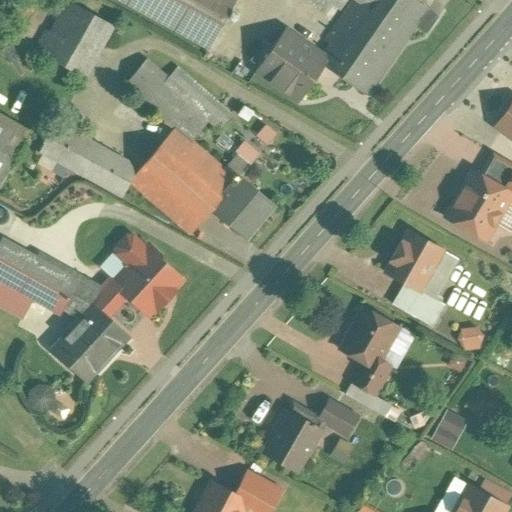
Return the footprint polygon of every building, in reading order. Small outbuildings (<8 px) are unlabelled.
[(63,0),(61,0),(32,51),(81,78),(111,26),(63,0)] [(236,0),(118,0),(209,50),(236,0)] [(307,0),(325,14),(333,2),(346,10),(328,37),(333,42),(328,49),(329,65),(374,95),(422,26),(430,33),(444,15),(423,0),(307,0)] [(328,49),(291,23),(257,72),(302,103),(329,65),(328,49)] [(175,129),(189,141),(206,122),(217,132),(231,116),(176,68),(167,79),(145,60),(124,84),(175,129)] [(511,140),(511,103),(494,127),(511,140)] [(0,118),(0,181),(27,135),(0,118)] [(119,198),(127,183),(134,176),(125,162),(54,121),(37,153),(119,198)] [(265,145),(274,134),(263,125),(254,137),(265,145)] [(127,183),(188,236),(209,212),(235,182),(222,170),(189,141),(175,129),(134,176),(127,183)] [(222,170),(235,182),(209,212),(242,241),(273,206),(240,177),(249,167),(235,155),(222,170)] [(511,166),(493,155),(480,177),(509,194),(511,196),(511,166)] [(471,172),(444,218),(482,240),(493,222),(509,194),(480,177),(471,172)] [(511,228),(511,196),(509,194),(493,222),(510,232),(511,228)] [(385,273),(416,291),(441,250),(409,231),(385,273)] [(146,249),(133,237),(126,236),(116,246),(117,253),(131,266),(117,280),(108,280),(102,287),(90,300),(107,316),(123,299),(129,299),(146,314),(156,304),(159,306),(172,292),(169,290),(180,279),(158,259),(161,256),(150,246),(146,249)] [(35,257),(0,238),(0,305),(23,318),(33,300),(60,315),(62,311),(79,281),(35,257)] [(441,250),(416,291),(432,300),(456,258),(441,250)] [(90,300),(102,287),(38,252),(35,257),(79,281),(62,311),(74,317),(90,300)] [(51,352),(84,382),(127,336),(107,316),(90,300),(74,317),(63,328),(69,333),(51,352)] [(363,307),(338,350),(361,363),(373,370),(379,360),(398,328),(363,307)] [(413,336),(398,328),(379,360),(391,367),(394,368),(413,336)] [(479,328),(458,329),(460,351),(480,350),(479,328)] [(446,365),(458,373),(466,361),(453,353),(446,365)] [(391,367),(379,360),(373,370),(361,363),(350,382),(374,396),(391,367)] [(374,396),(350,382),(343,393),(384,417),(391,406),(374,396)] [(328,400),(318,417),(324,420),(322,422),(347,436),(357,416),(328,400)] [(262,454),(295,472),(322,422),(324,420),(318,417),(291,402),(262,454)] [(464,420),(446,410),(436,427),(454,437),(464,420)] [(454,437),(436,427),(430,438),(448,448),(454,437)] [(352,447),(339,440),(330,456),(343,463),(352,447)] [(246,501),(241,510),(245,511),(267,511),(280,490),(247,472),(235,494),(246,501)] [(235,494),(211,481),(194,511),(239,511),(241,510),(246,501),(235,494)] [(501,511),(506,505),(469,485),(454,511),(501,511)]
